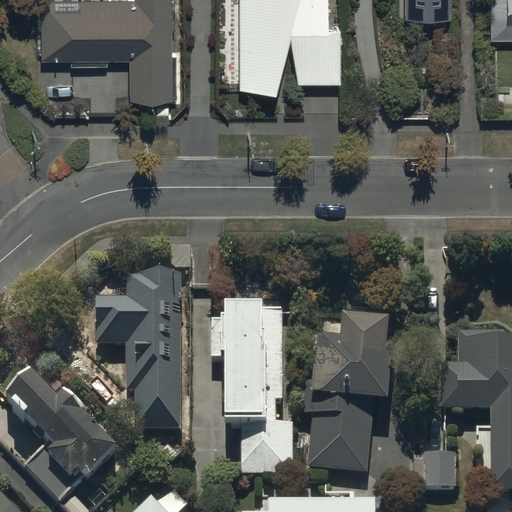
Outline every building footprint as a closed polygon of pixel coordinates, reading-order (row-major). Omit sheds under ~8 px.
[(169,96),(168,0),(39,0),(40,59),(128,58),(128,96),(169,96)] [(511,36),(511,0),(489,0),(490,36),(511,36)] [(179,433),(179,280),(126,281),(126,303),(94,303),(94,349),(127,349),(127,396),(135,396),(135,434),(179,433)] [(281,406),(281,316),(224,315),(224,326),(211,326),(211,363),(223,362),(224,431),(242,431),(242,478),(291,478),(291,427),(275,427),(275,406),(281,406)] [(311,419),(306,471),(366,476),(373,409),(387,410),(392,356),(386,356),(388,330),(342,325),(339,346),(318,344),(314,385),(302,384),(298,418),(311,419)] [(459,369),(440,369),(440,415),(490,415),(490,496),(511,496),(511,344),(503,345),(503,336),(459,336),(459,369)] [(38,388),(29,379),(5,404),(12,411),(10,414),(23,427),(25,425),(48,448),(25,471),(59,506),(82,483),(84,486),(115,454),(82,421),(87,416),(67,396),(56,407),(49,400),(59,391),(47,379),(38,388)] [(453,490),(453,458),(414,458),(413,490),(453,490)] [(0,511),(14,511),(0,497),(0,511)]
